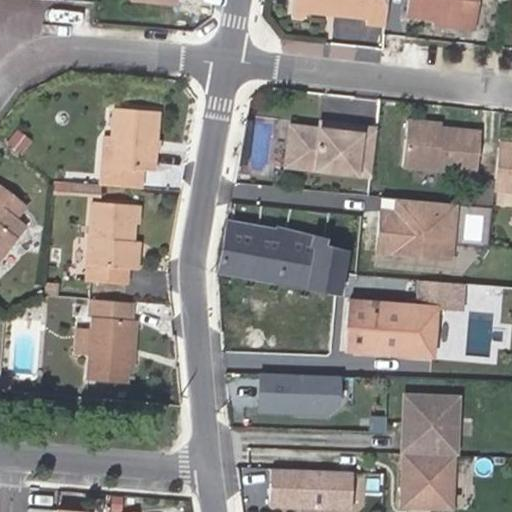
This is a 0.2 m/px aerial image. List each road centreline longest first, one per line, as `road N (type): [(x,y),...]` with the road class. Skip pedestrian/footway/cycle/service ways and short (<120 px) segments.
road 1 (residential): [(229,61),(192,273),(210,472)]
road 2 (residential): [(229,61),(511,91)]
road 3 (residential): [(33,60),(89,45),(229,61)]
road 4 (residential): [(12,455),(210,472)]
